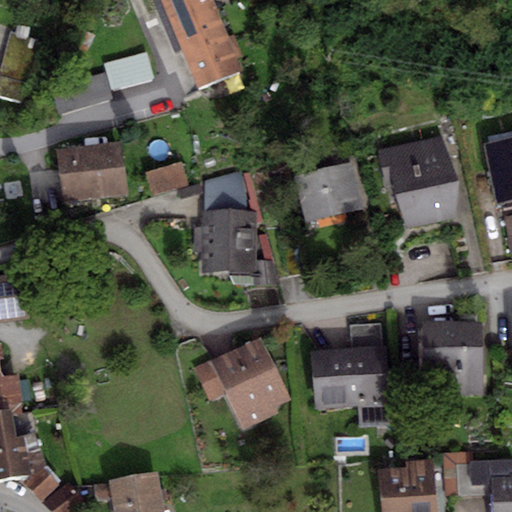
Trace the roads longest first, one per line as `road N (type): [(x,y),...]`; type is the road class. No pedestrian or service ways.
road 1 (residential): [(0,254),(90,232),(122,236),(183,312),(211,325),(511,283)]
road 2 (residential): [(138,0),(168,73),(157,95),(0,148)]
